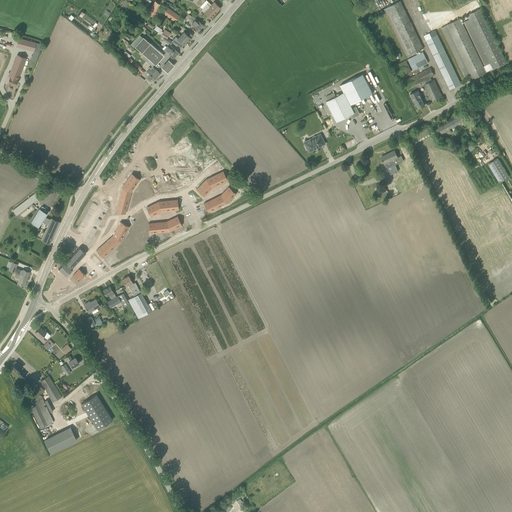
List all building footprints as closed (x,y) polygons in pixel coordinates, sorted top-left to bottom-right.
[(202,9),(201,10),(210,19),(221,8),(214,2),(212,5),(208,2),(206,0),(200,7),(202,9)] [(160,4),(155,1),(151,7),(156,10),(160,4)] [(384,9),(406,56),(423,48),(401,1),(384,9)] [(156,10),(151,7),(147,14),(152,17),(156,10)] [(179,16),(174,12),(167,8),(164,13),(175,21),(179,16)] [(506,63),(480,9),(467,15),(469,19),(463,22),(484,66),(483,67),(460,18),(440,28),(464,77),(470,74),(473,79),(506,63)] [(191,24),(193,26),(198,31),(204,25),(198,20),(196,19),(190,15),(188,14),(185,17),(187,19),(188,18),(193,22),(191,24)] [(161,34),(163,32),(161,31),(162,29),(156,26),(154,29),(154,30),(161,34)] [(461,84),(435,30),(424,36),(450,90),(461,84)] [(186,33),(184,31),(181,35),(188,42),(191,38),(191,37),(193,35),(188,31),(186,33)] [(173,40),(177,42),(179,40),(184,45),(185,46),(188,42),(181,35),(177,39),(176,37),(173,40)] [(160,57),(163,54),(143,36),(134,46),(149,59),(154,64),(155,64),(160,57)] [(34,51),(39,52),(41,44),(36,43),(19,38),(16,46),(34,51)] [(162,49),(164,50),(173,58),(178,53),(169,44),(166,47),(165,46),(162,49)] [(423,51),(413,56),(419,67),(429,62),(423,51)] [(11,73),(7,84),(11,85),(11,84),(15,86),(18,79),(17,79),(25,58),(17,55),(10,72),(11,73)] [(175,64),(169,58),(162,66),(168,72),(175,64)] [(142,68),(136,63),(134,66),(143,73),(144,71),(141,69),(142,68)] [(147,77),(147,78),(150,80),(153,77),(155,79),(160,74),(153,67),(151,69),(149,67),(146,71),(149,74),(147,77)] [(407,88),(422,81),(431,102),(442,97),(434,80),(432,80),(431,78),(431,77),(434,76),(430,68),(403,81),(407,88)] [(340,85),(344,92),(326,101),(337,122),(350,115),(352,119),(359,115),(359,113),(356,106),(352,108),(350,104),(373,93),(363,74),(340,85)] [(418,108),(425,105),(418,90),(409,94),(413,102),(413,101),(415,105),(416,104),(418,108)] [(447,130),(467,119),(463,113),(438,127),(442,134),(448,130),(447,130)] [(472,129),(481,144),(487,140),(478,125),(472,129)] [(325,144),(320,134),(304,142),(309,152),(325,144)] [(388,168),(396,186),(405,205),(406,205),(415,226),(411,228),(417,239),(421,237),(429,253),(445,245),(405,160),(403,160),(401,155),(398,157),(394,150),(381,157),(382,160),(382,161),(383,161),(384,164),(386,168),(388,168)] [(499,182),(509,176),(497,158),(488,163),(499,182)] [(220,172),(216,174),(220,183),(227,180),(223,172),(220,173),(220,172)] [(129,176),(127,180),(135,186),(140,179),(133,174),(130,177),(129,176)] [(216,174),(208,178),(212,187),(220,183),(216,174)] [(206,179),(202,183),(209,190),(212,187),(208,178),(206,179)] [(123,186),(131,192),(135,186),(127,180),(125,183),(126,184),(124,186),(123,186)] [(200,187),(197,190),(204,196),(209,190),(202,183),(199,186),(200,187)] [(122,188),(120,193),(130,196),(131,192),(123,186),(122,188)] [(229,186),(223,192),(231,199),(233,196),(233,195),(235,193),(229,186)] [(39,190),(13,211),(17,216),(43,195),(39,190)] [(223,192),(220,195),(225,204),(227,203),(231,199),(223,192)] [(119,197),(118,202),(128,205),(130,196),(120,193),(120,194),(121,194),(120,198),(119,197)] [(220,195),(212,199),(217,208),(221,206),(220,205),(224,203),(224,204),(225,204),(220,195)] [(212,199),(204,203),(208,211),(212,209),(212,210),(217,208),(212,199)] [(169,200),(160,201),(161,211),(170,210),(169,200)] [(173,200),(169,200),(170,210),(178,209),(177,200),(174,201),(173,200)] [(158,201),(153,204),(158,213),(161,211),(160,201),(158,201)] [(118,207),(116,211),(125,214),(128,205),(118,202),(117,206),(118,207)] [(150,207),(147,208),(151,216),(158,213),(153,204),(149,206),(150,207)] [(45,218),(49,211),(42,207),(41,209),(40,208),(31,222),(38,226),(41,221),(48,225),(50,220),(45,218)] [(177,216),(170,219),(175,229),(178,227),(178,226),(181,224),(177,216)] [(48,225),(42,240),(50,243),(59,222),(51,218),(50,220),(48,225)] [(170,219),(167,221),(168,231),(169,231),(175,229),(170,219)] [(120,221),(116,228),(126,233),(127,229),(128,226),(120,221)] [(167,221),(157,222),(158,232),(163,232),(163,231),(167,230),(167,231),(168,231),(167,221)] [(157,222),(148,223),(149,232),(154,232),(154,233),(158,232),(157,222)] [(133,234),(136,237),(147,227),(144,224),(133,234)] [(116,228),(113,235),(122,240),(121,239),(123,236),(124,237),(126,233),(116,228)] [(113,235),(110,238),(117,246),(121,242),(122,240),(113,235)] [(110,238),(103,244),(110,252),(114,248),(113,248),(116,245),(116,246),(117,246),(110,238)] [(103,244),(96,250),(102,257),(106,254),(106,255),(110,252),(103,244)] [(65,261),(58,269),(65,276),(72,268),(71,268),(73,266),(74,266),(86,253),(79,247),(65,262),(65,261)] [(22,270),(16,268),(17,264),(12,262),(10,267),(9,270),(14,273),(14,272),(15,274),(20,275),(18,283),(24,286),(29,272),(23,269),(22,270)] [(79,268),(72,275),(79,282),(86,275),(79,268)] [(139,318),(141,317),(151,311),(135,282),(133,283),(129,275),(122,279),(126,286),(128,285),(134,296),(128,299),(139,318)] [(116,297),(115,294),(110,286),(103,290),(106,296),(109,294),(111,299),(107,302),(110,308),(121,302),(118,296),(116,297)] [(123,293),(118,296),(124,306),(129,303),(123,293)] [(88,312),(100,306),(96,299),(88,303),(88,302),(84,305),(88,312)] [(91,327),(96,324),(91,316),(87,319),(91,327)] [(98,326),(103,323),(99,317),(94,320),(98,326)] [(38,335),(41,338),(44,342),(47,339),(50,335),(47,332),(46,333),(40,327),(35,332),(38,335)] [(43,346),(48,350),(52,346),(50,343),(48,341),(43,346)] [(66,358),(72,367),(79,363),(75,357),(72,359),(70,356),(66,358)] [(20,369),(22,367),(16,362),(15,362),(14,362),(12,363),(13,364),(11,367),(14,369),(14,370),(23,378),(26,375),(20,369)] [(71,372),(65,363),(61,366),(66,375),(71,372)] [(49,376),(40,381),(53,402),(62,397),(49,376)] [(53,422),(42,398),(43,398),(40,395),(44,390),(39,385),(38,386),(31,379),(28,383),(37,391),(28,400),(34,406),(31,409),(40,428),(53,422)] [(97,429),(113,419),(97,394),(81,404),(97,429)] [(44,440),(50,452),(76,440),(70,427),(44,440)]
